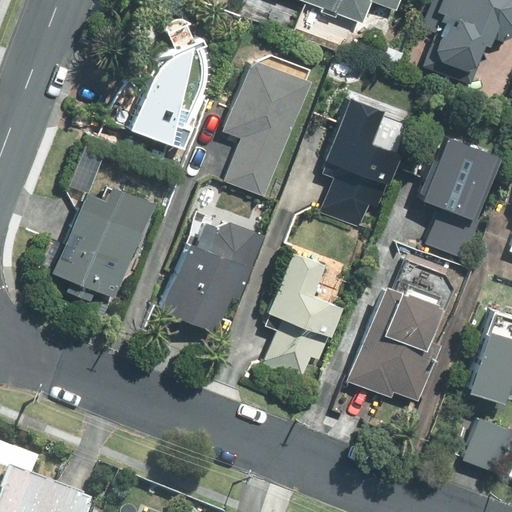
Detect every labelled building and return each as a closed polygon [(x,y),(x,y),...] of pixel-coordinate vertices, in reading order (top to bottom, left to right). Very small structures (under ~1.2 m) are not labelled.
[(281,0),(350,24),(358,0),(369,0),(396,9),(399,0),(281,0)] [(511,40),(511,0),(430,0),(407,66),(456,83),(472,39),(508,52),(511,40)] [(108,120),(169,144),(208,43),(165,27),(152,59),(134,53),(108,120)] [(298,78),(243,58),(215,132),(226,136),(216,162),(260,179),(298,78)] [(377,108),(339,96),(318,161),(331,165),(316,211),(353,223),(361,200),(382,207),(400,154),(366,143),(377,108)] [(489,158),(439,137),(412,202),(435,212),(421,246),(464,264),(480,226),(463,219),(489,158)] [(499,248),(511,253),(511,168),(495,213),(510,218),(499,248)] [(146,203),(96,183),(57,280),(107,300),(146,203)] [(185,212),(150,315),(208,334),(232,265),(251,272),(263,238),(185,212)] [(314,255),(282,253),(257,314),(274,321),(257,363),(306,383),(340,296),(304,282),(314,255)] [(377,281),(338,382),(404,407),(424,355),(416,351),(435,302),(377,281)] [(511,313),(476,304),(450,396),(492,408),(503,368),(511,369),(511,313)] [(511,431),(471,415),(453,459),(511,482),(511,431)] [(0,473),(0,511),(78,511),(82,504),(0,473)]
